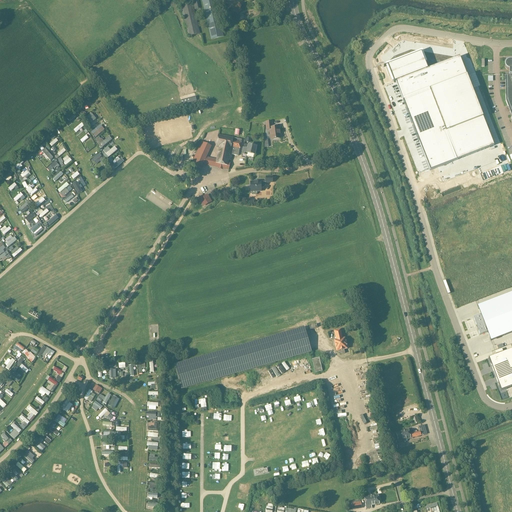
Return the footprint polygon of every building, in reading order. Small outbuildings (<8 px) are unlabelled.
[(202,0),(211,40),(223,37),(214,0),(202,0)] [(188,37),(200,34),(192,2),(180,5),(188,37)] [(419,52),(385,65),(392,83),(393,82),(429,175),(498,149),(474,88),(470,89),(465,76),(469,74),(462,55),(425,69),(419,52)] [(239,67),(237,58),(228,59),(230,69),(239,67)] [(91,113),(86,117),(92,125),(97,120),(91,113)] [(279,127),(273,128),(272,121),(265,122),(266,131),(270,130),(271,140),(279,139),(279,134),(279,132),(280,132),(279,127)] [(102,126),(94,134),(97,137),(105,129),(102,126)] [(216,160),(215,164),(228,166),(228,163),(229,161),(231,161),(232,158),(233,155),(238,156),(242,140),(233,138),(234,137),(218,135),(216,148),(218,149),(216,160)] [(100,144),(103,147),(112,140),(109,136),(100,144)] [(256,147),(248,145),(244,144),(244,148),(243,148),(242,154),(247,155),(247,154),(255,155),(256,147)] [(42,152),(50,161),(53,157),(47,151),(50,149),(47,146),(42,152)] [(55,156),(57,158),(66,151),(62,146),(59,148),(61,151),(55,156)] [(109,157),(117,150),(114,146),(110,150),(108,147),(103,150),(109,157)] [(199,146),(191,165),(201,169),(201,170),(203,165),(207,157),(209,151),(199,146)] [(100,154),(92,159),(94,162),(97,160),(99,163),(104,159),(100,154)] [(124,162),(121,158),(120,159),(118,157),(112,162),(115,165),(110,168),(112,171),(124,162)] [(18,169),(24,163),(21,160),(15,166),(18,169)] [(55,161),(47,168),(50,172),(55,168),(59,172),(60,172),(57,168),(59,166),(55,161)] [(5,180),(12,174),(9,169),(1,175),(5,180)] [(31,174),(27,170),(22,174),(25,178),(31,174)] [(62,183),(65,181),(63,177),(65,176),(62,172),(53,178),(54,180),(58,178),(62,183)] [(72,183),(77,194),(82,192),(77,181),(72,183)] [(257,194),(257,191),(261,191),(261,182),(260,182),(260,181),(255,181),(255,182),(250,182),(250,191),(251,191),(251,194),(252,195),(256,195),(257,194)] [(10,191),(17,185),(15,183),(8,188),(10,191)] [(67,183),(57,190),(60,193),(69,186),(67,183)] [(69,186),(60,194),(63,197),(72,189),(69,186)] [(36,188),(33,190),(30,187),(26,190),(31,196),(38,190),(36,188)] [(18,204),(26,198),(21,192),(14,199),(18,204)] [(71,193),(63,200),(65,203),(74,197),(71,193)] [(211,202),(207,195),(199,199),(203,207),(211,202)] [(37,207),(44,201),(39,196),(32,203),(37,207)] [(29,209),(27,206),(30,203),(29,201),(20,207),(23,212),(29,209)] [(42,217),(49,212),(47,209),(43,212),(39,207),(36,210),(42,217)] [(25,219),(27,222),(29,220),(31,222),(36,218),(32,213),(25,219)] [(56,215),(47,222),(50,225),(59,218),(56,215)] [(9,227),(2,232),(4,235),(11,229),(9,227)] [(15,237),(6,244),(8,247),(17,240),(15,237)] [(0,247),(0,259),(9,254),(6,250),(4,245),(0,247)] [(14,257),(22,251),(21,248),(12,255),(14,257)] [(480,315),(473,318),(479,335),(487,332),(487,333),(489,337),(490,341),(511,332),(511,292),(477,306),(478,309),(479,309),(480,314),(480,315)] [(181,390),(311,352),(304,327),(174,365),(181,390)] [(345,354),(344,350),(347,349),(345,338),(342,339),(340,330),(334,331),(336,340),(334,341),(336,351),(339,351),(340,355),(345,354)] [(21,353),(24,348),(17,343),(13,348),(21,353)] [(54,352),(44,345),(38,354),(44,358),(47,353),(52,356),(54,352)] [(30,352),(30,353),(26,349),(22,353),(32,362),(36,358),(30,352)] [(511,349),(488,358),(501,391),(511,386),(511,349)] [(25,372),(27,370),(20,364),(25,359),(22,356),(18,360),(20,363),(18,365),(25,372)] [(4,363),(7,365),(5,368),(9,370),(15,361),(12,359),(11,361),(8,358),(4,363)] [(322,371),(319,358),(312,360),(315,373),(322,371)] [(52,371),(60,375),(62,371),(55,367),(52,371)] [(15,371),(10,375),(18,383),(20,380),(17,377),(19,374),(15,371)] [(259,388),(260,390),(267,386),(263,379),(265,378),(261,371),(252,376),(258,385),(249,390),(251,393),(259,388)] [(47,381),(56,386),(58,383),(49,377),(47,381)] [(93,390),(99,394),(102,389),(96,385),(93,390)] [(45,393),(48,395),(50,392),(42,387),(38,392),(44,396),(45,393)] [(11,397),(13,395),(7,389),(5,391),(11,397)] [(91,402),(96,394),(89,390),(84,398),(91,402)] [(96,400),(106,405),(111,395),(108,393),(105,397),(100,394),(96,400)] [(42,406),(45,403),(37,396),(34,400),(42,406)] [(114,409),(119,399),(113,396),(108,405),(114,409)] [(67,400),(61,408),(67,413),(73,405),(67,400)] [(31,421),(38,413),(29,405),(26,408),(31,413),(27,418),(31,421)] [(105,414),(110,420),(114,416),(105,408),(98,416),(100,419),(105,414)] [(19,417),(27,424),(29,422),(22,415),(19,417)] [(58,415),(54,421),(63,426),(67,420),(58,415)] [(119,427),(119,421),(116,421),(115,431),(127,431),(127,427),(119,427)] [(154,422),(154,427),(148,426),(147,436),(158,437),(159,423),(154,422)] [(14,439),(22,431),(14,423),(10,426),(14,430),(10,434),(14,439)] [(413,430),(408,431),(408,430),(396,433),(398,442),(399,442),(400,444),(403,443),(403,440),(411,438),(427,434),(425,425),(418,427),(420,431),(414,433),(413,430)] [(51,441),(46,436),(49,432),(46,430),(40,437),(49,444),(51,441)] [(42,451),(45,447),(40,443),(37,447),(42,451)] [(25,453),(23,455),(32,464),(35,461),(32,459),(34,457),(27,449),(24,452),(25,453)] [(16,465),(24,472),(26,470),(18,462),(16,465)] [(127,468),(127,462),(117,462),(117,473),(120,473),(120,468),(127,468)] [(268,473),(267,467),(254,470),(255,476),(268,473)] [(14,481),(23,476),(19,470),(14,473),(15,473),(11,476),(14,481)] [(0,478),(6,488),(12,484),(6,475),(0,478)] [(148,489),(152,489),(152,492),(156,492),(156,483),(148,483),(148,489)] [(360,500),(349,502),(350,510),(353,510),(362,509),(361,502),(360,502),(360,500)] [(439,511),(437,503),(426,506),(426,511),(431,511),(436,511),(439,511)]
